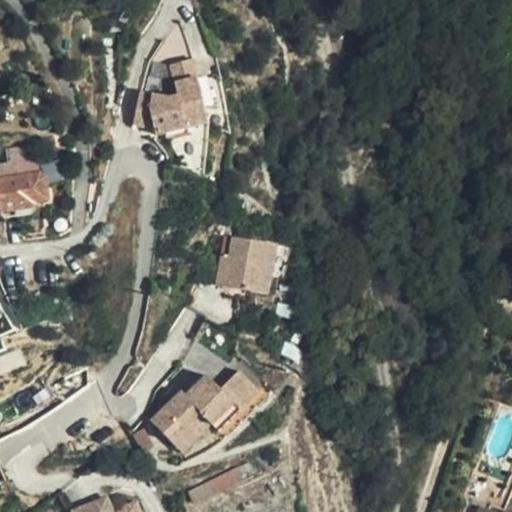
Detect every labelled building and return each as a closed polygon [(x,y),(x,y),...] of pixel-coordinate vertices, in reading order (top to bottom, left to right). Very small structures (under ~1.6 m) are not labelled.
[(231,108),(214,48),(193,53),(200,84),(192,86),(165,78),(157,106),(171,110),(174,101),(179,123),(231,108)] [(46,200),(45,176),(38,172),(16,177),(15,165),(0,166),(0,216),(14,215),(14,208),(34,207),(34,202),(46,200)] [(286,252),(245,242),(241,261),(233,258),(225,288),(231,290),(256,296),(274,301),(286,252)] [(293,254),(286,252),(274,301),(281,302),(293,254)] [(256,296),(231,290),(229,297),(254,304),(256,296)] [(243,368),(223,387),(245,407),(265,388),(243,368)] [(205,413),(176,442),(185,451),(215,422),(205,413)] [(141,424),(131,431),(131,433),(142,448),(152,441),(141,424)] [(12,439),(0,439),(0,450),(1,461),(14,461),(12,439)] [(211,481),(216,495),(247,483),(241,469),(211,481)] [(216,495),(211,481),(194,487),(200,502),(216,495)] [(141,511),(135,498),(112,508),(107,496),(74,510),(74,511),(141,511)] [(511,511),(511,500),(505,499),(502,511),(511,511)]
